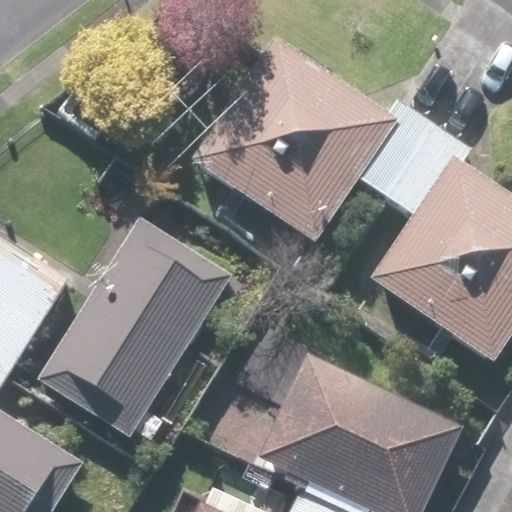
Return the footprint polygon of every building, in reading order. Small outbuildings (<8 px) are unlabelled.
[(407,225),(366,290),(492,370),(511,337),(511,208),(456,173),(465,159),(392,113),(383,127),(264,52),(186,174),(313,255),(353,192),(407,225)] [(127,448),(228,289),(135,230),(34,389),(127,448)] [(0,387),(65,286),(0,244),(0,387)] [(420,511),(457,434),(261,343),(211,451),(300,492),(290,511),(420,511)] [(58,511),(83,472),(0,419),(0,511),(58,511)] [(237,511),(205,497),(197,511),(237,511)]
